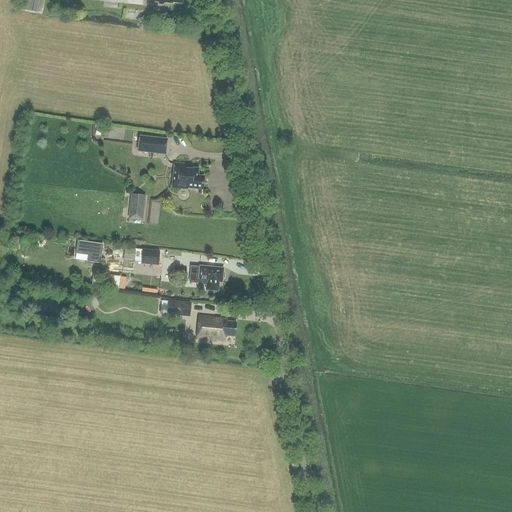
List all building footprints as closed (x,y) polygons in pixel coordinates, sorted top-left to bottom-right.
[(23,0),(22,9),(34,11),(36,0),(23,0)] [(133,142),(135,129),(106,124),(104,137),(133,142)] [(166,155),(167,139),(139,136),(137,152),(166,155)] [(198,176),(199,169),(187,168),(187,165),(175,164),(172,188),(188,190),(188,188),(203,190),(204,177),(198,176)] [(143,200),(132,198),(130,218),(141,219),(143,200)] [(100,262),(103,244),(79,241),(77,253),(89,254),(88,260),(100,262)] [(158,265),(159,251),(135,249),(134,259),(133,259),(133,261),(141,262),(140,264),(158,265)] [(200,267),(200,268),(191,267),(190,283),(198,284),(198,285),(207,285),(206,290),(218,291),(219,282),(222,283),(223,279),(224,278),(224,274),(223,273),(224,269),(200,267)] [(189,317),(191,303),(168,301),(167,315),(189,317)] [(235,337),(237,323),(227,322),(228,320),(216,319),(217,318),(200,317),(197,340),(225,342),(226,336),(235,337)] [(145,330),(145,340),(158,340),(158,331),(145,330)]
